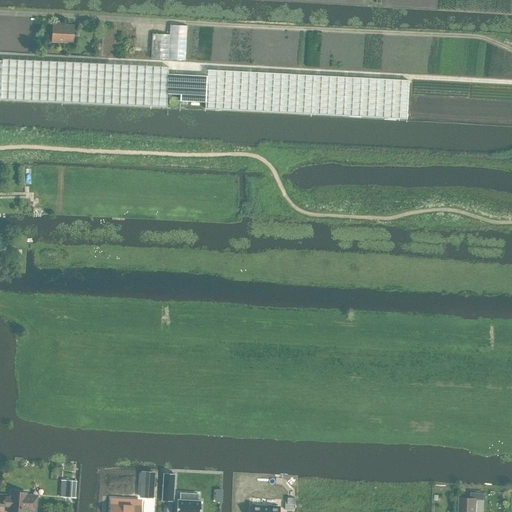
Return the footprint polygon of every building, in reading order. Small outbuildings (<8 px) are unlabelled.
[(72,34),(73,26),(64,26),(64,23),(56,23),(55,31),(52,31),(52,41),(68,42),(69,34),(72,34)] [(167,74),(168,66),(2,59),(1,61),(0,92),(0,99),(166,107),(166,95),(167,74)] [(205,102),(205,109),(406,119),(408,80),(207,69),(207,76),(167,74),(166,95),(179,96),(179,101),(205,102)] [(174,474),(163,473),(162,501),(173,501),(174,474)] [(141,485),(140,497),(152,498),(154,475),(148,475),(147,485),(141,485)] [(66,480),(65,496),(75,496),(76,481),(66,480)] [(35,511),(37,496),(26,495),(26,493),(12,492),(11,499),(6,498),(5,506),(10,506),(9,511),(24,511),(24,510),(35,511)] [(484,500),(484,493),(471,492),(470,498),(460,498),(459,511),(475,511),(476,499),(484,500)] [(198,494),(195,494),(180,493),(180,500),(177,500),(176,507),(175,511),(199,511),(201,501),(198,501),(198,494)] [(293,510),(293,509),(293,504),(295,504),(295,498),(289,498),(287,498),(287,504),(285,504),(284,510),(293,510)] [(111,507),(110,511),(139,511),(140,501),(123,500),(122,508),(111,507)]
